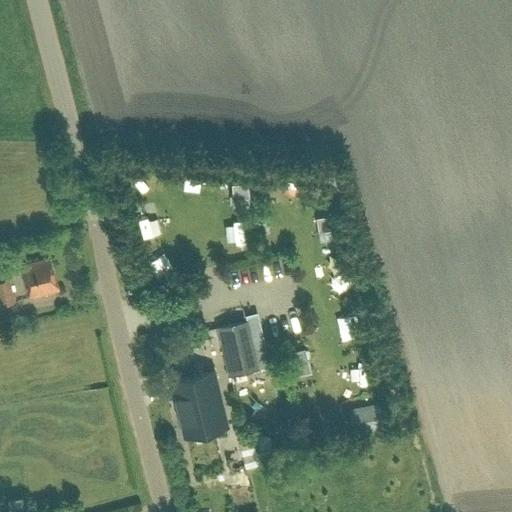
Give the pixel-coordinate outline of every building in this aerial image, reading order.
[(30,295),(59,287),(51,255),(22,262),(30,295)] [(0,302),(17,298),(11,275),(0,278),(0,302)] [(218,325),(229,374),(262,367),(251,318),(218,325)] [(215,379),(209,381),(207,372),(173,380),(187,435),(226,425),(215,379)] [(282,448),(250,452),(251,463),(283,459),(282,448)] [(5,497),(7,507),(21,505),(19,495),(5,497)]
